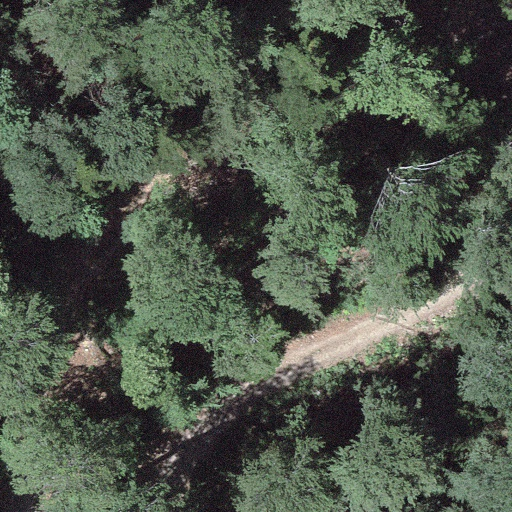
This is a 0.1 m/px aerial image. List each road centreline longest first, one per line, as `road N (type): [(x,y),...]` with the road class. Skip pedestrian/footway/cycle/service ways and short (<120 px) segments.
road 1 (track): [(23,511),(22,409),(56,299),(81,263),(218,134),(250,84),(281,0)]
road 2 (track): [(511,240),(408,315),(244,386),(196,429),(155,511)]
